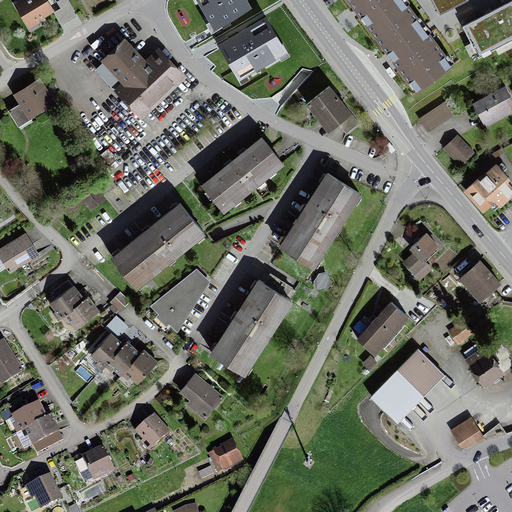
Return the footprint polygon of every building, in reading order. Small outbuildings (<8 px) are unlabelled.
[(50,10),(44,0),(31,0),(16,9),(25,24),(50,10)] [(196,0),(215,31),(252,9),(247,0),(196,0)] [(402,0),(348,0),(417,94),(452,68),(402,0)] [(464,0),(432,0),(439,13),(464,0)] [(511,2),(474,24),(490,54),(511,42),(511,2)] [(266,17),(218,45),(239,81),(287,53),(266,17)] [(127,44),(101,67),(116,84),(113,87),(141,118),(185,78),(162,53),(147,67),(127,44)] [(40,78),(13,95),(19,105),(29,120),(56,103),(40,78)] [(306,104),(327,132),(339,124),(352,114),(330,86),(306,104)] [(511,98),(506,87),(472,104),(485,128),(511,113),(511,98)] [(445,102),(419,119),(428,132),(454,115),(445,102)] [(18,127),(29,120),(19,105),(8,112),(18,127)] [(358,123),(352,114),(339,124),(345,133),(358,123)] [(475,152),(457,134),(443,148),(460,166),(475,152)] [(262,138),(200,186),(223,215),(285,166),(262,138)] [(483,214),(490,207),(494,211),(499,207),(500,209),(511,197),(511,187),(508,183),(511,181),(496,164),(481,177),(463,192),(483,214)] [(327,172),(279,247),(314,270),(362,195),(327,172)] [(179,202),(110,258),(136,290),(206,234),(179,202)] [(427,233),(409,250),(413,253),(422,263),(424,260),(439,246),(427,233)] [(38,254),(26,235),(0,251),(0,254),(11,272),(38,254)] [(413,253),(402,263),(420,281),(432,269),(424,260),(422,263),(413,253)] [(498,285),(476,260),(455,279),(478,304),(498,285)] [(197,269),(150,306),(158,314),(156,317),(167,327),(169,325),(177,333),(210,282),(197,269)] [(319,274),(314,282),(316,290),(323,288),(329,280),(327,272),(319,274)] [(293,287),(270,273),(264,283),(286,297),(292,288),(293,287)] [(257,279),(210,353),(245,376),(293,302),(291,300),(286,297),(264,283),(257,279)] [(88,294),(81,299),(75,292),(70,285),(49,301),(60,315),(64,312),(76,328),(100,311),(94,302),(88,294)] [(292,288),(286,297),(291,300),(297,290),(292,288)] [(120,292),(115,297),(125,307),(130,301),(120,292)] [(409,316),(391,300),(357,338),(374,354),(409,316)] [(463,320),(449,330),(458,342),(471,331),(463,320)] [(121,375),(124,371),(137,383),(156,361),(151,356),(143,350),(139,354),(133,349),(127,343),(123,348),(117,342),(109,336),(92,355),(106,367),(109,364),(121,375)] [(3,340),(0,342),(0,384),(22,371),(3,340)] [(442,375),(415,348),(366,398),(393,424),(442,375)] [(486,348),(463,363),(480,388),(503,373),(486,348)] [(222,399),(192,374),(175,395),(205,419),(222,399)] [(22,431),(42,421),(34,405),(7,418),(15,434),(22,431)] [(169,433),(149,414),(132,432),(152,451),(169,433)] [(42,421),(22,431),(30,448),(58,434),(50,417),(42,421)] [(474,422),(455,433),(461,444),(480,433),(474,422)] [(231,440),(208,452),(219,473),(242,461),(231,440)] [(97,448),(79,457),(92,481),(109,471),(97,448)] [(210,466),(199,472),(202,478),(213,472),(210,466)] [(47,475),(24,487),(36,511),(60,501),(47,475)]
